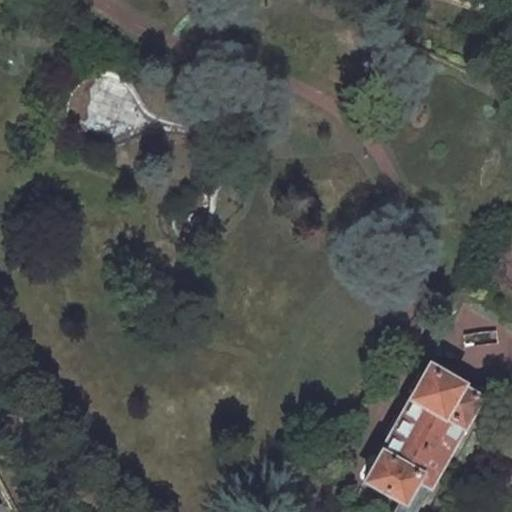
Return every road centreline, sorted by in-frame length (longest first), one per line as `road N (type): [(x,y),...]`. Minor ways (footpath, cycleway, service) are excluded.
road 1 (track): [(95,0),(152,35),(304,84),(346,109),(385,162),(404,212),(415,281),(405,367)]
road 2 (track): [(101,511),(0,374)]
